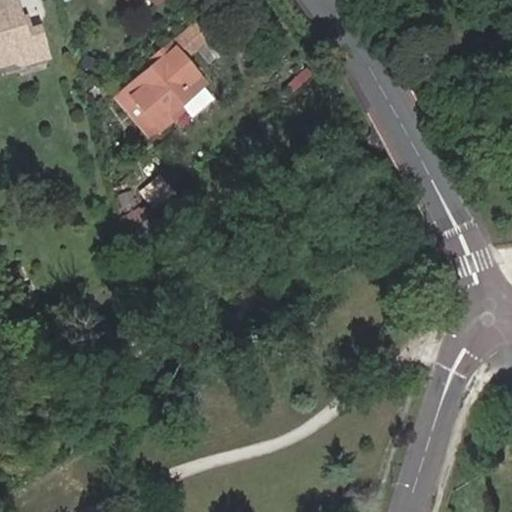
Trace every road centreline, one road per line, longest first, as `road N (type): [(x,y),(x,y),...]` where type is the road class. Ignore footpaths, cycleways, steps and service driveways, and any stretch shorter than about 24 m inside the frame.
road 1 (residential): [(490,318),(449,213),(327,0)]
road 2 (tertiary): [(408,511),(451,371),(490,318)]
